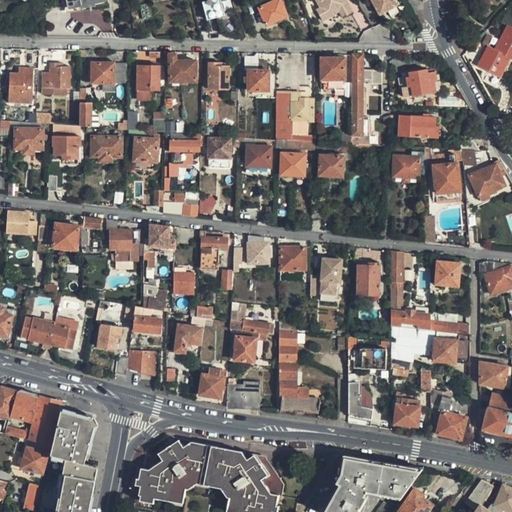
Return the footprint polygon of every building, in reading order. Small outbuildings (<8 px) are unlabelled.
[(208,3),(204,4),(208,22),(211,21),(216,20),(226,17),(221,0),(217,0),(213,1),(212,1),(211,0),(210,0),(209,1),(208,2),(208,3)] [(288,14),(281,0),(274,0),(259,7),(267,24),(288,14)] [(339,10),(348,5),(345,0),(317,0),(320,6),(316,8),(322,19),(339,10)] [(394,0),(371,0),(378,13),(396,3),(394,0)] [(146,17),(152,16),(150,1),(140,3),(142,18),(146,17)] [(348,5),(339,10),(343,16),(351,11),(348,5)] [(501,21),(505,23),(510,15),(505,13),(501,21)] [(456,24),(460,30),(467,26),(463,20),(456,24)] [(511,27),(510,26),(496,49),(511,57),(511,27)] [(488,35),(483,42),(488,45),(492,37),(488,35)] [(477,50),(481,42),(477,39),(473,47),(477,50)] [(502,77),(511,58),(511,57),(496,49),(490,46),(479,65),(488,69),(483,78),(497,85),(502,77)] [(194,59),(175,58),(175,52),(167,52),(167,61),(167,79),(178,79),(194,79),(194,59)] [(350,82),(361,82),(370,82),(380,82),(380,68),(370,68),(361,68),(361,53),(350,53),(350,82)] [(265,60),(256,60),(256,56),(244,56),(244,69),(247,69),(247,89),(266,89),(266,69),(265,69),(265,60)] [(343,57),(320,58),(320,78),(320,82),(324,83),(324,88),(343,87),(343,77),(343,57)] [(70,85),(70,64),(64,64),(59,63),(59,60),(51,60),(51,70),(44,69),(43,90),(53,90),(54,85),(66,85),(70,85)] [(126,80),(126,60),(112,60),(93,60),(92,73),(86,73),(86,80),(92,80),(104,80),(112,80),(117,80),(126,80)] [(227,60),(207,60),(207,87),(226,87),(227,60)] [(158,64),(136,64),(136,99),(151,99),(151,88),(158,88),(158,64)] [(9,100),(31,101),(32,65),(19,65),(19,71),(10,71),(9,100)] [(403,72),(406,86),(399,87),(401,96),(432,91),(431,80),(433,79),(431,71),(424,72),(424,68),(403,72)] [(350,112),(361,112),(361,82),(350,82),(350,112)] [(80,100),(80,123),(86,124),(90,124),(90,100),(86,100),(86,86),(80,86),(80,100)] [(276,88),(276,91),(276,136),(313,139),(313,132),(307,132),(290,131),(290,123),(290,117),(307,118),(307,121),(313,121),(313,117),(313,106),(313,96),(299,96),(299,91),(291,91),(291,89),(276,88)] [(136,109),(126,109),(126,126),(136,127),(136,109)] [(37,110),(37,120),(55,120),(55,111),(37,110)] [(361,120),(361,112),(350,112),(350,132),(350,134),(360,135),(368,135),(368,120),(361,120)] [(395,132),(395,133),(434,137),(434,125),(431,125),(431,116),(397,113),(396,122),(395,132)] [(152,115),(152,128),(164,129),(164,115),(152,115)] [(11,118),(0,118),(0,124),(10,126),(11,118)] [(11,118),(10,126),(16,127),(43,127),(49,127),(49,121),(37,120),(31,119),(11,118)] [(54,121),(54,133),(63,133),(63,122),(54,121)] [(63,122),(63,133),(80,134),(80,123),(63,122)] [(307,124),(290,123),(290,131),(307,132),(307,124)] [(43,127),(16,127),(15,145),(43,146),(43,127)] [(120,154),(120,134),(104,134),(104,130),(97,130),(97,134),(91,134),(91,153),(100,154),(100,159),(112,159),(112,154),(120,154)] [(339,131),(339,141),(350,142),(350,134),(350,132),(339,131)] [(77,155),(78,143),(80,144),(80,134),(63,133),(54,133),(52,133),(52,142),(55,143),(54,152),(61,151),(62,155),(77,155)] [(156,158),(157,137),(156,137),(156,134),(148,133),(148,136),(135,136),(134,157),(156,158)] [(255,135),(244,134),(243,143),(246,145),(247,145),(255,145),(255,135)] [(360,135),(350,134),(350,142),(360,143),(360,135)] [(255,145),(247,145),(247,163),(271,164),(271,136),(255,135),(255,145)] [(229,136),(207,136),(208,165),(229,166),(229,136)] [(276,136),(276,145),(314,147),(313,139),(276,136)] [(458,137),(457,149),(458,149),(476,151),(479,151),(472,138),(458,137)] [(169,138),(169,146),(171,147),(172,161),(184,161),(184,146),(200,146),(199,138),(191,138),(169,138)] [(350,150),(350,142),(339,141),(337,141),(337,148),(342,148),(342,150),(350,150)] [(360,143),(350,142),(350,150),(359,151),(367,151),(368,143),(360,143)] [(446,193),(460,191),(456,163),(455,163),(455,161),(459,161),(459,155),(458,149),(457,149),(447,148),(448,152),(431,154),(432,166),(435,194),(437,204),(447,203),(446,193)] [(477,165),(476,151),(458,149),(459,155),(459,161),(460,164),(477,165)] [(307,152),(282,152),(281,171),(306,172),(307,152)] [(320,153),(319,174),(342,175),(343,154),(320,153)] [(420,157),(395,155),(394,176),(419,177),(420,157)] [(467,175),(478,196),(502,184),(496,172),(503,169),(497,158),(490,161),(492,163),(467,175)] [(58,174),(49,173),(48,189),(58,188),(58,174)] [(19,178),(10,178),(9,192),(18,193),(19,178)] [(446,193),(447,203),(461,201),(460,191),(446,193)] [(201,195),(199,213),(213,215),(215,196),(201,195)] [(185,200),(185,212),(197,213),(197,201),(185,200)] [(325,202),(314,202),(313,218),(324,217),(325,202)] [(29,220),(30,210),(8,209),(8,219),(8,230),(29,231),(37,231),(37,220),(29,220)] [(392,213),(384,213),(384,226),(391,227),(392,213)] [(85,215),(82,214),(82,224),(82,227),(82,238),(82,242),(89,242),(90,225),(101,227),(103,216),(85,215)] [(436,214),(425,214),(425,227),(425,240),(432,240),(435,240),(436,214)] [(79,223),(56,220),(53,244),(76,247),(79,223)] [(41,222),(40,238),(48,239),(49,223),(41,222)] [(169,224),(150,222),(149,237),(149,245),(158,246),(168,246),(169,235),(169,224)] [(138,242),(131,242),(132,227),(110,227),(110,247),(114,247),(114,251),(114,258),(114,259),(138,259),(138,242)] [(226,237),(206,235),(206,228),(200,227),(199,235),(202,235),(200,267),(217,267),(218,247),(227,247),(226,237)] [(248,233),(248,241),(249,260),(270,259),(269,241),(265,240),(265,235),(248,233)] [(304,267),(304,245),(281,244),(281,267),(304,267)] [(242,246),(234,245),(234,256),(233,261),(239,261),(239,256),(241,256),(242,246)] [(168,246),(158,246),(157,249),(162,249),(162,253),(174,254),(174,247),(168,246)] [(149,249),(143,249),(143,254),(142,258),(142,259),(147,259),(147,266),(155,266),(155,250),(149,249)] [(403,250),(390,249),(390,280),(390,287),(391,287),(391,304),(398,304),(401,303),(401,286),(401,280),(403,280),(403,250)] [(322,277),(321,290),(336,291),(337,279),(341,279),(342,257),(323,255),(321,277),(322,277)] [(458,261),(437,259),(434,281),(456,283),(458,261)] [(491,292),(511,285),(511,283),(510,276),(511,275),(511,270),(511,265),(497,269),(494,260),(485,259),(479,262),(480,275),(485,273),(491,292)] [(356,292),(378,293),(379,261),(368,260),(368,263),(357,262),(356,292)] [(511,265),(510,262),(494,260),(497,269),(511,265)] [(231,286),(233,269),(223,269),(222,285),(231,286)] [(192,272),(174,272),(173,289),(192,289),(192,272)] [(54,283),(44,281),(44,289),(52,290),(53,291),(57,291),(58,284),(54,283)] [(153,297),(140,295),(140,301),(139,306),(142,306),(145,306),(147,307),(150,307),(161,309),(164,289),(155,288),(153,297)] [(92,297),(98,298),(100,299),(102,291),(94,290),(92,297)] [(83,304),(93,306),(96,306),(98,298),(92,297),(85,296),(83,304)] [(96,306),(93,321),(97,322),(101,305),(121,309),(122,302),(104,299),(102,299),(100,299),(98,298),(96,306)] [(244,318),(246,302),(241,301),(231,301),(229,321),(229,326),(229,328),(236,328),(242,329),(260,331),(272,332),(275,332),(274,321),(244,318)] [(255,302),(254,311),(264,311),(265,303),(255,302)] [(133,315),(134,304),(125,303),(123,318),(132,319),(133,315)] [(159,331),(159,316),(149,316),(146,316),(147,307),(145,306),(142,306),(139,306),(134,304),(133,315),(132,329),(159,331)] [(206,305),(195,304),(195,305),(195,311),(195,315),(200,316),(201,316),(205,317),(206,305)] [(0,334),(3,335),(5,336),(11,314),(3,312),(4,307),(0,305),(0,334)] [(429,318),(429,311),(414,310),(415,307),(407,306),(407,310),(398,310),(392,309),(390,309),(390,325),(400,326),(400,321),(416,323),(416,328),(429,329),(429,318)] [(25,336),(61,344),(69,346),(73,329),(75,321),(57,317),(53,316),(52,321),(39,318),(40,316),(35,315),(35,317),(30,316),(29,319),(23,318),(19,334),(25,336)] [(469,323),(429,318),(429,329),(433,329),(455,331),(469,332),(469,323)] [(113,348),(114,336),(118,336),(120,325),(97,322),(94,344),(113,348)] [(199,327),(176,324),(175,339),(173,351),(184,352),(186,341),(197,342),(199,327)] [(296,327),(280,325),(279,333),(280,345),(280,351),(280,360),(296,360),(296,327)] [(390,325),(390,339),(390,343),(391,356),(425,359),(428,342),(429,329),(416,328),(400,326),(390,325)] [(229,333),(236,333),(236,335),(233,358),(253,360),(256,338),(259,338),(260,331),(242,329),(236,328),(229,328),(229,333)] [(455,337),(455,331),(433,329),(432,336),(455,337)] [(455,331),(455,337),(432,336),(431,359),(454,360),(469,360),(469,332),(455,331)] [(383,367),(384,356),(385,351),(357,348),(357,354),(353,354),(353,365),(383,367)] [(152,350),(127,349),(125,359),(124,367),(151,373),(152,350)] [(115,357),(112,371),(122,373),(124,367),(125,359),(115,357)] [(408,368),(409,361),(391,357),(391,366),(407,368),(408,368)] [(481,358),(482,380),(505,385),(511,386),(511,368),(511,365),(509,365),(481,358)] [(296,386),(296,360),(280,360),(280,394),(283,394),(282,409),(318,412),(319,397),(309,396),(296,395),(296,386)] [(211,375),(201,373),(198,393),(217,396),(221,376),(222,367),(212,366),(211,375)] [(360,406),(358,405),(358,403),(358,382),(358,373),(348,372),(348,378),(348,382),(348,414),(371,417),(372,408),(369,407),(371,402),(364,401),(363,406),(360,406)] [(431,387),(431,376),(420,375),(420,390),(431,390),(431,387)] [(226,405),(260,407),(261,380),(243,380),(243,382),(227,382),(226,405)] [(0,414),(9,417),(11,411),(17,391),(1,386),(0,386),(0,414)] [(296,386),(296,395),(309,396),(309,386),(296,386)] [(442,390),(437,407),(441,408),(436,430),(460,436),(465,415),(452,412),(454,406),(457,395),(457,394),(442,390)] [(17,391),(11,411),(16,413),(15,416),(31,421),(38,396),(17,391)] [(494,392),(490,404),(496,406),(499,396),(505,397),(506,395),(494,392)] [(58,412),(59,408),(61,401),(60,401),(58,407),(52,405),(54,399),(38,394),(38,396),(31,421),(29,429),(26,440),(50,447),(58,412)] [(457,395),(454,406),(467,409),(466,398),(457,395)] [(509,400),(510,396),(506,395),(505,397),(499,396),(496,406),(509,409),(509,400)] [(395,409),(395,424),(418,425),(419,404),(418,403),(417,399),(405,399),(405,404),(395,404),(395,409)] [(511,432),(511,410),(509,409),(496,406),(490,404),(484,424),(511,432)] [(95,421),(58,412),(47,461),(61,464),(81,468),(95,421)] [(7,426),(5,434),(20,439),(26,440),(29,429),(25,428),(24,431),(7,426)] [(143,481),(140,495),(168,500),(169,495),(184,497),(186,485),(196,477),(225,484),(231,492),(228,506),(242,509),(241,511),(270,511),(272,505),(276,506),(280,485),(266,464),(263,458),(251,456),(243,461),(239,455),(192,446),(186,450),(181,442),(160,456),(162,460),(150,469),(142,467),(139,480),(143,481)] [(19,467),(24,468),(41,473),(46,454),(25,448),(19,467)] [(350,454),(345,475),(340,483),(344,484),(328,511),(360,511),(368,498),(366,496),(369,492),(403,497),(422,468),(350,454)] [(81,468),(61,464),(50,511),(88,511),(96,469),(81,468)] [(491,485),(480,479),(464,500),(475,509),(479,504),(491,485)] [(0,501),(1,502),(1,498),(3,498),(4,493),(6,493),(6,490),(8,482),(0,480),(0,501)] [(479,504),(490,510),(502,484),(492,482),(491,485),(479,504)] [(22,508),(30,510),(29,511),(34,511),(35,511),(40,487),(28,483),(22,508)] [(495,511),(511,511),(511,510),(511,488),(502,484),(490,510),(495,511)] [(427,511),(432,505),(421,497),(423,494),(415,489),(399,511),(427,511)] [(392,511),(394,510),(384,503),(377,511),(392,511)]
